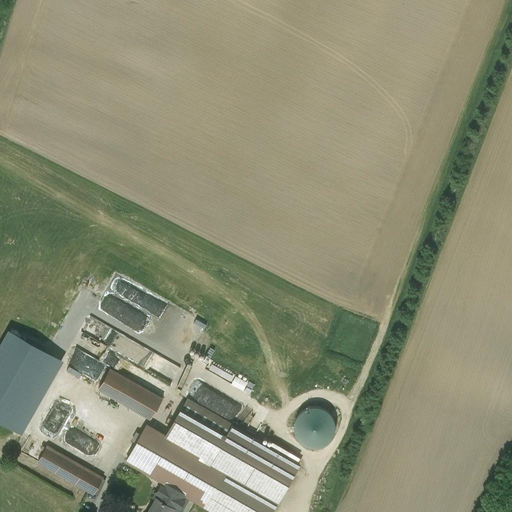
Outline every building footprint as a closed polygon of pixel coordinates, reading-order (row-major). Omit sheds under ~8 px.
[(89,317),(76,344),(86,348),(93,335),(109,344),(111,339),(115,341),(113,345),(128,352),(134,339),(89,317)] [(9,331),(0,347),(0,418),(20,430),(61,360),(9,331)] [(164,397),(111,367),(99,388),(152,418),(164,397)] [(237,374),(233,384),(245,389),(249,379),(237,374)] [(234,424),(188,397),(166,435),(199,454),(198,457),(211,465),(207,472),(220,480),(210,498),(220,504),(216,510),(218,511),(270,511),(299,464),(233,426),(234,424)] [(335,444),(334,406),(298,407),(299,446),(335,444)] [(171,452),(141,434),(127,459),(157,476),(171,452)] [(102,477),(46,446),(37,461),(94,493),(102,477)] [(194,465),(171,452),(157,476),(163,480),(177,488),(180,489),(194,465)] [(211,465),(198,457),(194,465),(180,489),(187,494),(206,505),(210,498),(220,480),(207,472),(211,465)] [(163,480),(154,496),(156,497),(168,503),(177,488),(163,480)] [(180,489),(177,488),(168,503),(174,507),(173,507),(178,510),(187,494),(180,489)] [(156,497),(147,511),(170,511),(173,507),(174,507),(168,503),(156,497)] [(220,504),(210,498),(206,505),(212,508),(216,510),(220,504)]
